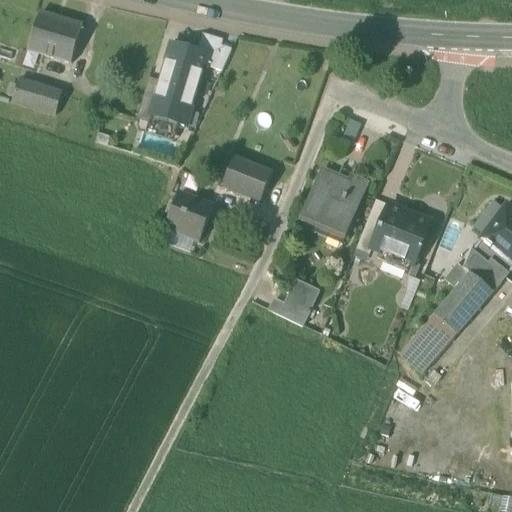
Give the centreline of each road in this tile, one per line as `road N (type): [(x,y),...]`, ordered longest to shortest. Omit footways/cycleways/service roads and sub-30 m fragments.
road 1 (track): [(131,511),(273,237),(335,90)]
road 2 (tertiary): [(458,37),(176,0)]
